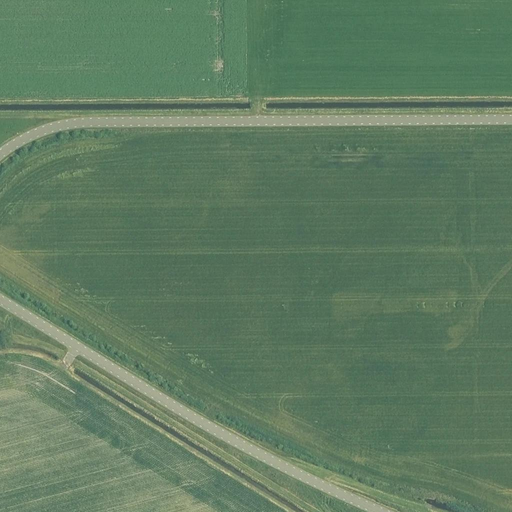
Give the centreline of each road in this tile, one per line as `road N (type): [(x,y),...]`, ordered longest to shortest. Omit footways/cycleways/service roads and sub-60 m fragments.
road 1 (unclassified): [(0,154),(64,125),(511,120)]
road 2 (unclassified): [(378,511),(187,416),(0,299)]
